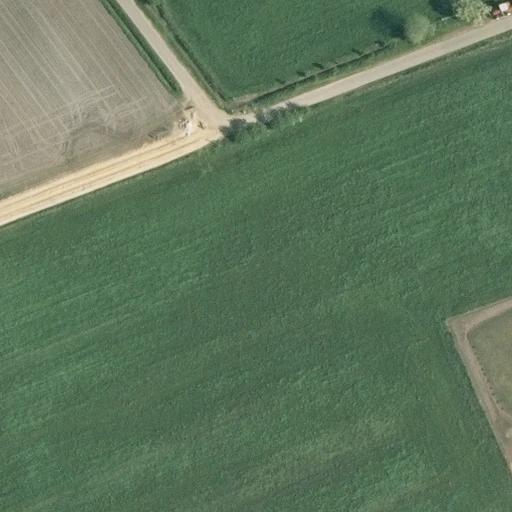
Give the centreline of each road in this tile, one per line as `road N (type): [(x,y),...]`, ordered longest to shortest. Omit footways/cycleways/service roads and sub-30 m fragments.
road 1 (unclassified): [(218,118),(254,123),(511,23)]
road 2 (track): [(218,118),(192,138),(0,214)]
road 3 (unclassified): [(218,118),(123,0)]
